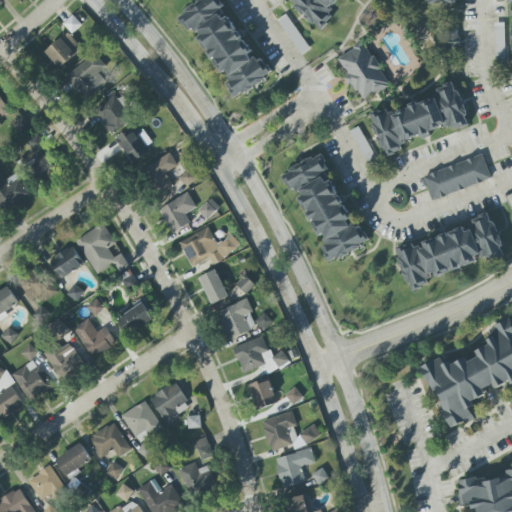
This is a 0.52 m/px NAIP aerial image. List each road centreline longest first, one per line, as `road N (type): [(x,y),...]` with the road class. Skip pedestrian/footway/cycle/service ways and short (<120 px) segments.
road 1 (tertiary): [(386,511),(338,358),(295,259),(232,144),(122,0)]
road 2 (residential): [(4,47),(106,184),(193,333),(258,511)]
road 3 (tertiary): [(211,156),(321,364),(364,511)]
road 4 (residential): [(0,461),(193,333)]
road 5 (residential): [(321,364),(511,282)]
road 6 (tertiary): [(94,0),(211,156)]
road 7 (residential): [(106,184),(0,258)]
